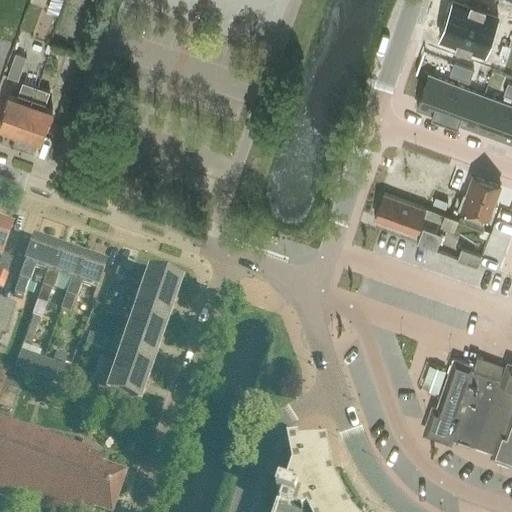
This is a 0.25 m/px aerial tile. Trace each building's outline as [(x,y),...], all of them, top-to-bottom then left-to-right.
[(481,8),(482,4),(470,0),(465,0),(465,3),(455,0),(445,0),(441,13),(443,13),(442,16),(487,32),(494,13),(481,8)] [(451,45),(467,50),(468,46),(481,50),(487,32),(442,16),(435,35),(452,41),(451,45)] [(454,61),(450,72),(459,76),(464,65),(454,61)] [(464,65),(459,76),(469,79),(473,68),(464,65)] [(428,75),(416,108),(444,119),(456,85),(428,75)] [(511,82),(507,81),(503,92),(511,95),(511,82)] [(456,85),(444,119),(471,128),(483,95),(456,85)] [(0,125),(40,141),(53,107),(5,89),(0,102),(0,125)] [(483,95),(471,128),(497,138),(510,105),(483,95)] [(511,105),(510,105),(497,138),(511,143),(511,105)] [(464,194),(459,208),(467,211),(465,217),(461,216),(459,220),(471,225),(487,180),(474,175),(469,188),(471,189),(468,195),(464,194)] [(487,180),(471,225),(483,229),(484,224),(480,223),(483,217),(491,220),(496,205),(492,204),(494,197),(496,198),(501,185),(487,180)] [(417,233),(427,208),(384,193),(375,218),(417,233)] [(442,234),(424,227),(418,242),(436,249),(442,234)] [(0,262),(11,232),(0,228),(0,262)] [(47,277),(56,253),(32,244),(12,298),(22,302),(27,287),(28,287),(33,272),(47,277)] [(477,266),(481,255),(462,248),(458,259),(477,266)] [(56,253),(47,277),(36,307),(45,310),(50,295),(51,295),(56,281),(70,285),(71,286),(80,261),(56,253)] [(104,269),(80,261),(71,286),(70,285),(59,315),(68,318),(74,302),(76,303),(81,289),(95,294),(104,269)] [(123,284),(125,277),(116,274),(113,281),(123,284)] [(141,291),(131,320),(165,332),(179,291),(145,280),(137,277),(133,289),(141,291)] [(14,309),(0,304),(0,341),(1,338),(4,339),(14,309)] [(113,347),(109,358),(117,361),(117,360),(151,372),(165,332),(131,320),(121,349),(113,347)] [(84,349),(101,355),(104,344),(87,339),(84,349)] [(29,358),(20,355),(13,374),(22,377),(29,358)] [(451,431),(452,432),(480,441),(506,366),(478,357),(475,365),(473,369),(451,431)] [(29,358),(22,377),(31,381),(38,361),(29,358)] [(449,438),(452,432),(451,431),(473,369),(475,365),(454,358),(429,431),(449,438)] [(100,386),(96,398),(103,401),(137,412),(151,372),(117,360),(117,361),(107,389),(100,386)] [(38,361),(31,381),(40,384),(47,365),(38,361)] [(47,365),(40,384),(49,387),(56,368),(47,365)] [(480,441),(498,447),(499,448),(511,409),(511,366),(507,365),(506,366),(480,441)] [(58,390),(65,371),(56,368),(49,387),(58,390)] [(67,393),(74,374),(65,371),(58,390),(67,393)] [(76,397),(83,377),(74,374),(67,393),(76,397)] [(85,400),(92,381),(83,377),(76,397),(85,400)] [(511,409),(499,448),(498,447),(496,454),(511,459),(511,409)] [(112,511),(123,481),(101,473),(104,465),(89,460),(90,455),(0,424),(0,498),(40,511),(112,511)] [(286,496),(280,494),(277,504),(283,506),(280,511),(346,511),(334,487),(327,451),(300,453),(299,448),(288,449),(293,476),(286,496)]
